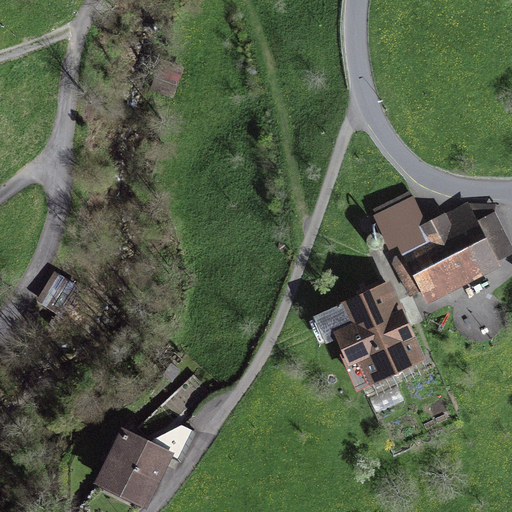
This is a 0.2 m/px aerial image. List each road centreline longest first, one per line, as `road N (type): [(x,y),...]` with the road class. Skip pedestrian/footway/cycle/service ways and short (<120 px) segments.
road 1 (residential): [(366,108),(345,128),(286,309),(244,388),(173,489),(147,511)]
road 2 (track): [(310,238),(280,78),(248,0)]
road 3 (unclassified): [(511,193),(432,183),(397,158),(366,108)]
road 4 (track): [(97,0),(79,27),(52,166)]
